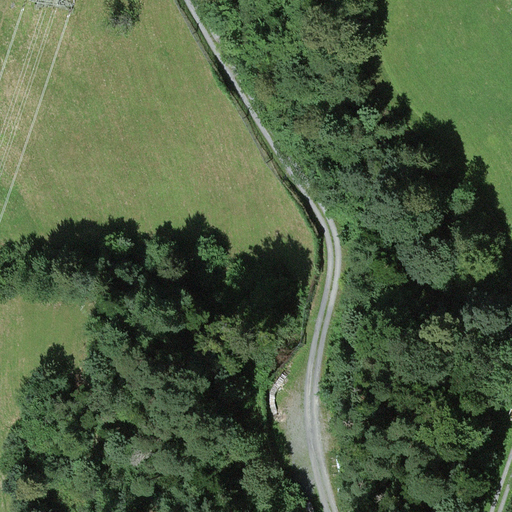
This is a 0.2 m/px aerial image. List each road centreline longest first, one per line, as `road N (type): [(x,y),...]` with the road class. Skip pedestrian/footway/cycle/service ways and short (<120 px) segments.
road 1 (track): [(190,0),(335,246),(314,387),(316,434),(336,511)]
road 2 (track): [(511,269),(475,188),(386,86),(374,51),(382,0)]
